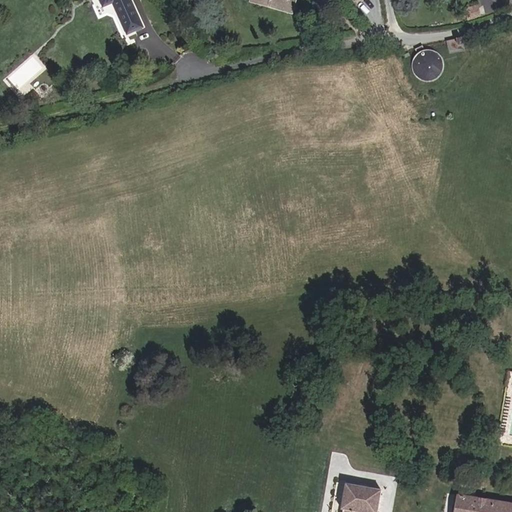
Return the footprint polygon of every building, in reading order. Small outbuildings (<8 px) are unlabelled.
[(101,0),(104,8),(114,4),(129,37),(143,32),(129,0),(101,0)] [(256,0),(255,7),(292,13),(294,0),(256,0)] [(478,17),(475,7),(465,11),(467,20),(478,17)] [(450,42),(453,56),(467,53),(465,39),(450,42)] [(411,64),(411,68),(413,74),(418,80),(425,83),(434,83),(440,80),(445,74),(446,69),(445,61),(442,55),(437,51),(432,48),(425,49),(423,45),(415,49),(416,53),(413,59),(411,64)] [(33,92),(25,100),(30,105),(38,98),(33,92)] [(365,511),(376,511),(382,489),(345,482),(341,507),(343,508),(342,511),(365,511)] [(511,511),(511,503),(499,501),(482,498),(452,491),(449,511),(511,511)]
